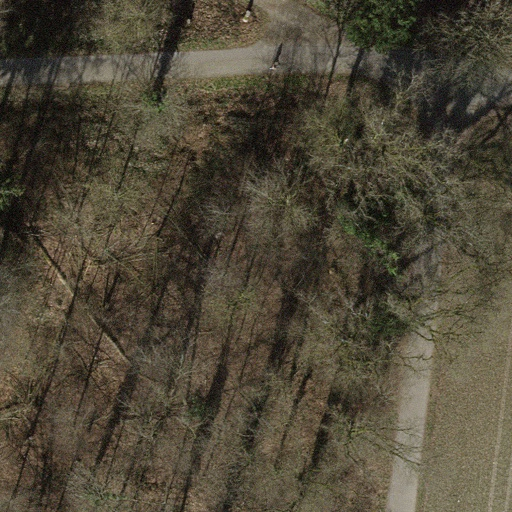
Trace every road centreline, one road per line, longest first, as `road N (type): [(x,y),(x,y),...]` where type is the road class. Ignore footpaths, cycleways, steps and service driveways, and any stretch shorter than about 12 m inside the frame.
road 1 (track): [(395,511),(445,56)]
road 2 (track): [(0,70),(445,56)]
